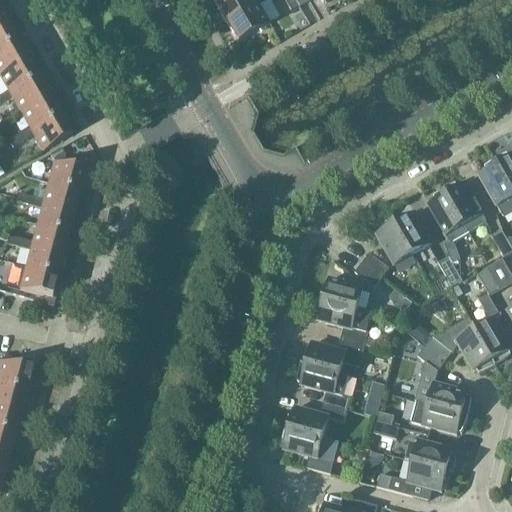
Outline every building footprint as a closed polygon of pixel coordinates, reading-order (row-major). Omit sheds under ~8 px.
[(227,0),(216,7),(227,25),(258,7),(254,0),(227,0)] [(293,0),(285,0),(284,1),(291,14),(299,9),(293,0)] [(309,3),(307,0),(293,0),(299,9),(309,3)] [(258,7),(227,25),(238,45),(270,26),(258,7)] [(0,53),(17,43),(6,24),(0,28),(0,53)] [(0,53),(0,78),(28,62),(17,43),(0,53)] [(0,78),(8,93),(0,98),(0,103),(2,107),(13,101),(10,97),(39,80),(28,62),(0,78)] [(21,116),(49,99),(39,80),(10,97),(13,101),(21,116)] [(30,131),(19,137),(23,144),(34,138),(32,134),(60,118),(49,99),(21,116),(30,131)] [(72,138),(60,118),(32,134),(34,138),(43,154),(72,138)] [(13,151),(23,144),(19,137),(8,143),(13,151)] [(55,164),(49,186),(81,195),(86,173),(63,166),(65,158),(61,151),(50,157),(55,164)] [(511,154),(496,163),(511,190),(511,154)] [(511,200),(511,190),(496,163),(480,173),(482,177),(480,179),(502,216),(497,219),(503,234),(511,228),(511,225),(506,215),(510,212),(506,204),(511,200)] [(445,192),(469,235),(488,224),(466,187),(464,188),(461,184),(445,192)] [(44,203),(32,200),(30,208),(42,211),(43,207),(75,215),(81,195),(49,186),(44,203)] [(469,235),(445,192),(444,193),(429,203),(431,207),(429,208),(449,244),(444,247),(449,260),(453,266),(461,261),(455,247),(453,244),(469,235)] [(18,205),(30,208),(32,200),(20,196),(18,205)] [(37,228),(69,236),(75,215),(43,207),(42,211),(37,228)] [(396,227),(414,257),(433,247),(415,216),(396,227)] [(414,257),(396,227),(378,238),(395,268),(414,257)] [(33,244),(21,241),(19,250),(31,253),(32,249),(64,257),(69,236),(37,228),(33,244)] [(502,233),(492,239),(504,261),(511,256),(511,249),(507,242),(502,233)] [(7,247),(19,250),(21,241),(9,238),(7,247)] [(26,269),(58,278),(64,257),(32,249),(31,253),(26,269)] [(383,281),(390,271),(370,256),(363,265),(383,281)] [(449,260),(439,266),(452,290),(463,284),(449,260)] [(363,265),(355,275),(375,290),(383,281),(363,265)] [(58,278),(26,269),(20,291),(44,298),(41,306),(54,309),(56,301),(52,300),(58,278)] [(488,270),(477,276),(490,298),(500,292),(488,270)] [(324,303),(358,312),(364,291),(330,282),(324,303)] [(459,288),(454,291),(458,298),(463,296),(459,288)] [(369,336),(365,335),(370,315),(358,312),(324,303),(319,324),(344,330),(341,342),(365,348),(369,336)] [(495,308),(485,313),(490,321),(499,315),(495,308)] [(445,365),(459,347),(475,374),(477,372),(479,376),(482,375),(488,373),(491,371),(496,368),(476,333),(476,332),(470,321),(435,341),(433,340),(426,348),(425,349),(445,365)] [(476,333),(496,368),(502,365),(504,363),(509,360),(511,358),(509,354),(511,352),(494,322),(476,332),(476,333)] [(426,334),(419,342),(426,348),(433,340),(426,334)] [(341,376),(344,366),(359,370),(365,348),(341,342),(338,353),(313,346),(307,367),(341,376)] [(429,408),(463,417),(469,418),(470,415),(471,409),(471,406),(472,400),(468,399),(469,396),(435,387),(438,374),(445,365),(425,349),(418,359),(426,365),(415,404),(417,405),(429,408)] [(0,368),(0,387),(27,394),(33,373),(37,373),(39,365),(26,362),(25,370),(1,364),(0,368)] [(324,406),(348,413),(352,400),(344,398),(349,378),(341,376),(307,367),(301,388),(327,395),(324,406)] [(374,385),(371,395),(383,399),(386,388),(374,385)] [(0,409),(21,415),(27,394),(0,387),(0,409)] [(469,418),(463,417),(429,408),(417,405),(412,425),(457,438),(458,435),(462,436),(463,433),(466,427),(467,424),(468,421),(469,418)] [(348,413),(324,406),(321,417),(295,411),(290,431),(324,441),(329,421),(345,425),(348,413)] [(0,409),(0,431),(16,436),(21,415),(0,409)] [(377,424),(392,429),(395,419),(380,415),(377,424)] [(377,424),(374,436),(397,442),(400,431),(392,429),(377,424)] [(0,454),(10,457),(16,436),(0,431),(0,454)] [(321,452),(324,441),(290,431),(284,452),(310,459),(307,471),(331,477),(336,459),(321,452)] [(453,456),(453,453),(411,442),(405,463),(414,465),(448,474),(447,475),(453,476),(455,471),(456,467),(456,461),(457,457),(453,456)] [(0,454),(0,476),(5,478),(10,457),(0,454)] [(408,485),(393,480),(381,477),(378,490),(414,500),(417,488),(442,495),(447,475),(448,474),(414,465),(408,485)] [(344,511),(326,507),(324,511),(377,511),(379,509),(354,502),(351,511),(344,511)]
